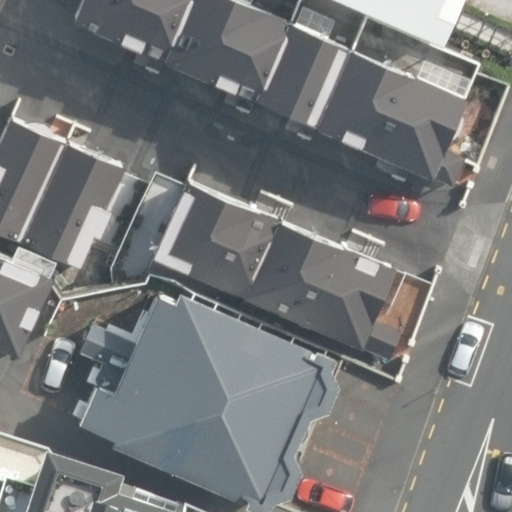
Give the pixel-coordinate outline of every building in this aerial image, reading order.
[(0,0),(0,344),(23,354),(50,255),(81,268),(130,161),(0,107),(0,0)] [(479,73),(295,0),(75,0),(68,16),(440,171),(479,73)] [(472,0),(349,0),(457,44),(472,0)] [(406,264),(188,175),(157,259),(368,349),(406,264)] [(345,354),(160,287),(103,421),(289,499),(345,354)] [(188,511),(16,463),(3,511),(188,511)]
